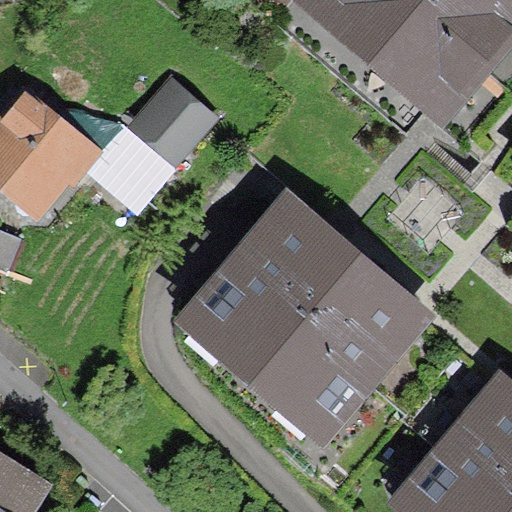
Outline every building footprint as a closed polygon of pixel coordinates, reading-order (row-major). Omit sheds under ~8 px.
[(511,0),(308,0),(309,1),(443,115),(511,33),(511,0)] [(168,90),(141,123),(174,149),(201,115),(168,90)] [(26,93),(0,126),(0,182),(47,219),(100,151),(26,93)] [(144,201),(173,167),(130,130),(101,163),(144,201)] [(295,203),(195,319),(329,434),(429,317),(295,203)] [(19,239),(0,231),(0,263),(8,267),(19,239)] [(511,511),(511,388),(509,386),(408,502),(419,511),(511,511)] [(0,455),(0,511),(40,511),(55,489),(0,455)]
